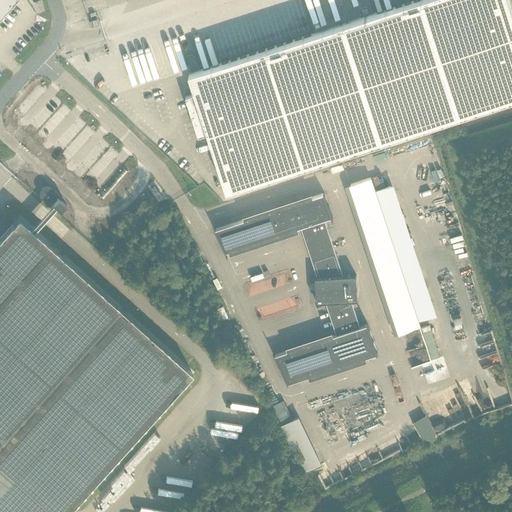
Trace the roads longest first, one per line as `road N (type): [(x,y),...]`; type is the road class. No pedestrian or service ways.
road 1 (unknown): [(332,177),(360,163),(382,166),(433,296),(452,356),(448,373),(430,386),(403,378)]
road 2 (unknown): [(284,395),(329,448),(349,445),(397,415)]
road 3 (unclassified): [(0,104),(51,47),(51,0)]
